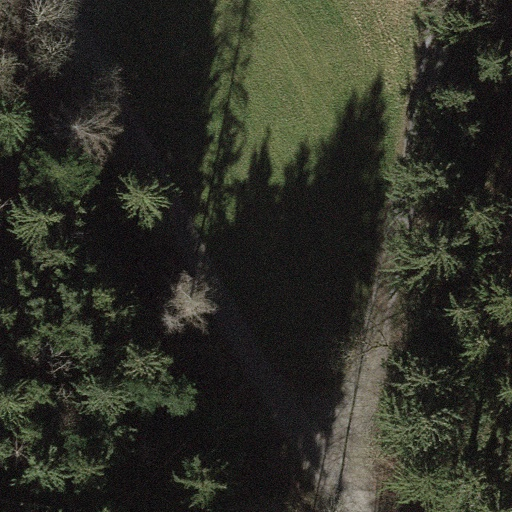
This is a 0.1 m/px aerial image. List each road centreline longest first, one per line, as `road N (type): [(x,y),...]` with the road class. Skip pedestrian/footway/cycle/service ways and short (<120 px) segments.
road 1 (track): [(51,0),(121,104),(358,511)]
road 2 (track): [(320,456),(450,0)]
